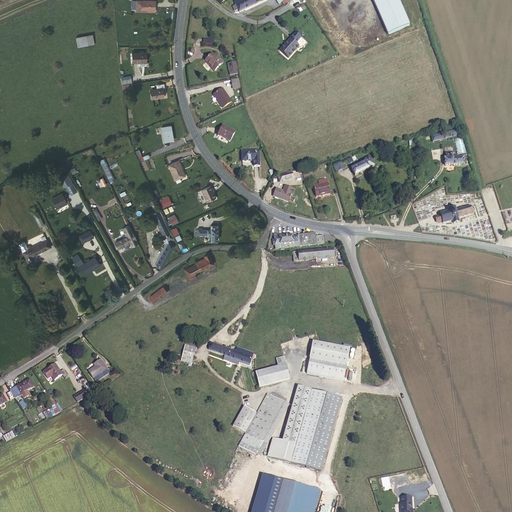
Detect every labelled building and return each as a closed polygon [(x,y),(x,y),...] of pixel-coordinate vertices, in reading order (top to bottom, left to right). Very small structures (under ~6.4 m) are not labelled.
[(132,0),(132,8),(136,7),(136,10),(149,11),(153,10),(153,0),(132,0)] [(239,12),(261,2),(263,0),(238,0),(235,2),(236,4),(239,12)] [(374,0),(389,34),(411,24),(399,0),(374,0)] [(296,42),(301,37),(296,32),(280,49),(288,56),(299,45),(296,42)] [(96,43),(95,34),(78,36),(79,45),(96,43)] [(132,62),(146,62),(145,53),(132,53),(132,62)] [(210,53),(204,59),(214,70),(222,63),(216,57),(215,58),(210,53)] [(151,98),(163,97),(163,88),(164,87),(164,83),(157,84),(157,88),(151,89),(151,98)] [(224,107),(233,101),(224,87),(215,93),(224,107)] [(170,124),(162,126),(163,139),(172,138),(170,124)] [(228,141),(233,132),(223,125),(217,134),(228,141)] [(456,136),(455,130),(431,136),(433,142),(456,136)] [(462,137),(455,139),(458,155),(466,152),(462,137)] [(243,150),(243,159),(254,159),(254,165),(261,166),(262,151),(243,150)] [(445,159),(444,159),(444,166),(467,164),(466,158),(464,159),(464,157),(465,157),(465,154),(467,154),(466,152),(458,155),(452,155),(452,153),(444,153),(445,159)] [(375,166),(370,157),(364,160),(365,163),(351,170),(355,177),(375,166)] [(108,183),(114,182),(106,158),(100,160),(108,183)] [(185,176),(181,161),(171,164),(176,179),(185,176)] [(344,169),(342,163),(333,167),(335,173),(344,169)] [(294,178),(292,173),(279,177),(280,182),(294,178)] [(326,178),(317,180),(318,186),(313,187),(316,197),(330,193),(326,178)] [(76,190),(72,180),(68,182),(72,192),(76,190)] [(216,195),(211,183),(200,188),(205,200),(216,195)] [(275,189),(273,197),(288,201),(290,193),(292,193),(293,187),(283,185),(282,191),(275,189)] [(56,207),(68,201),(64,193),(52,198),(56,207)] [(471,207),(469,205),(456,209),(455,204),(447,207),(448,211),(438,214),(438,216),(434,218),(435,223),(439,221),(440,223),(451,220),(451,223),(459,221),(458,217),(471,213),(472,210),(471,207)] [(95,214),(98,221),(103,218),(100,212),(98,208),(94,211),(95,214)] [(43,223),(37,210),(32,212),(39,225),(43,223)] [(172,233),(164,213),(158,215),(159,219),(165,235),(172,233)] [(209,227),(197,226),(196,233),(208,234),(208,240),(215,240),(215,223),(209,223),(209,227)] [(176,227),(171,230),(174,237),(179,234),(176,227)] [(91,231),(82,235),(85,241),(94,237),(91,231)] [(118,249),(136,240),(133,233),(114,243),(118,249)] [(315,233),(293,234),(278,235),(273,236),(273,240),(271,240),(271,244),(274,243),(274,245),(323,242),(322,235),(315,235),(315,233)] [(28,263),(34,260),(32,255),(52,247),(45,234),(41,237),(43,241),(28,248),(24,240),(18,243),(23,251),(28,263)] [(161,267),(176,244),(170,241),(154,266),(158,269),(160,266),(161,267)] [(335,257),(335,249),(292,251),(293,260),(335,257)] [(212,262),(207,251),(203,253),(203,255),(194,259),(194,261),(184,266),(187,274),(212,262)] [(94,256),(82,264),(79,266),(84,275),(87,273),(100,265),(94,256)] [(154,298),(164,289),(160,285),(151,294),(154,298)] [(252,356),(254,356),(255,352),(248,350),(248,349),(236,345),(235,349),(215,342),(212,350),(227,355),(232,357),(249,363),(252,356)] [(192,361),(197,346),(190,345),(188,350),(184,349),(181,358),(192,361)] [(305,374),(324,376),(342,379),(344,363),(328,361),(307,359),(305,374)] [(93,379),(108,369),(101,360),(93,365),(95,368),(88,372),(93,379)] [(289,377),(285,363),(255,371),(259,385),(289,377)] [(51,377),(53,381),(62,376),(63,378),(67,376),(64,370),(61,372),(56,364),(44,371),(47,378),(51,377)] [(28,381),(16,387),(20,396),(26,393),(32,388),(28,381)] [(269,457),(321,470),(340,397),(296,386),(282,441),(274,439),(269,457)] [(16,387),(11,390),(12,391),(16,398),(16,399),(20,397),(22,400),(28,397),(26,393),(20,396),(16,387)] [(74,395),(77,402),(81,399),(88,395),(86,389),(74,395)] [(16,398),(12,391),(8,393),(11,400),(16,398)] [(264,393),(253,413),(243,430),(242,433),(247,436),(259,443),(282,403),(264,393)] [(48,408),(52,417),(62,412),(59,404),(48,408)] [(243,430),(253,413),(239,406),(230,423),(243,430)] [(176,433),(181,427),(171,418),(166,424),(176,433)] [(245,442),(260,448),(259,443),(247,436),(245,442)] [(245,490),(260,448),(245,442),(229,484),(245,490)] [(274,511),(282,480),(267,476),(257,511),(274,511)] [(314,511),(320,490),(282,480),(274,511),(314,511)] [(414,511),(412,510),(412,511),(411,510),(411,509),(411,508),(411,497),(401,497),(401,504),(400,504),(400,511),(414,511)]
